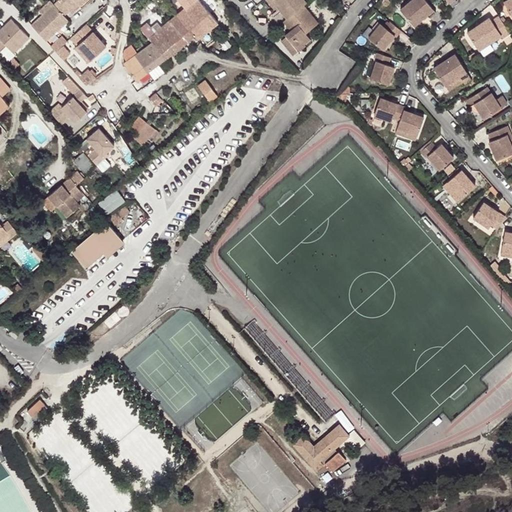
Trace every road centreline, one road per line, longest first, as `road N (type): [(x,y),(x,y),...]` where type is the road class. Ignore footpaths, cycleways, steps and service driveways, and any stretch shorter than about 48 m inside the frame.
road 1 (residential): [(482,0),(421,53),(412,80),(511,197)]
road 2 (residential): [(119,71),(141,93),(198,56),(308,80)]
